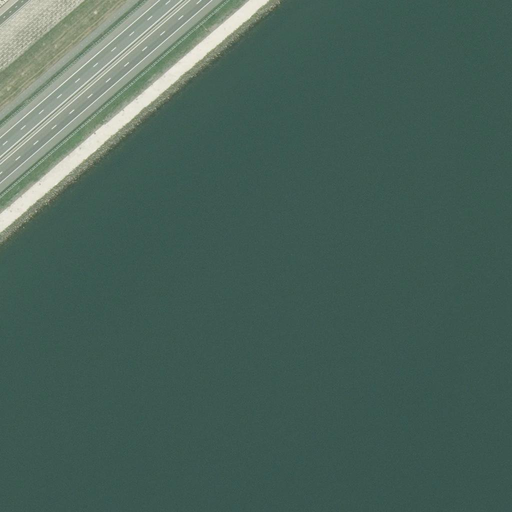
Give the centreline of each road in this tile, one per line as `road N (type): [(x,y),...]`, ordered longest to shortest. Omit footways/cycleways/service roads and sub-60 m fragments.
road 1 (motorway): [(0,174),(202,0)]
road 2 (motorway): [(169,0),(0,146)]
